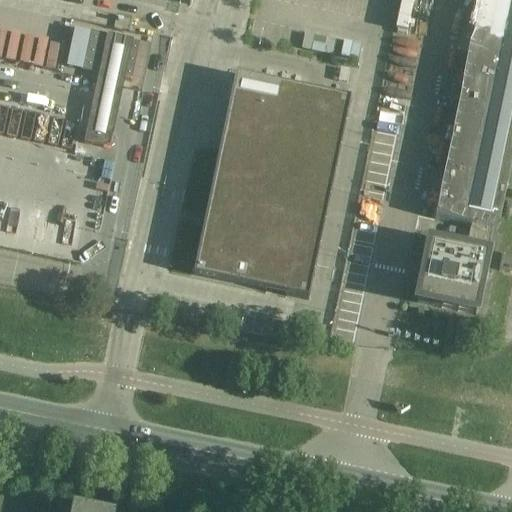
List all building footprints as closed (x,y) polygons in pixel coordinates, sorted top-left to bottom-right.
[(470,228),(492,233),(496,234),(511,157),(511,0),(480,0),(434,221),(470,228)] [(139,45),(89,34),(81,72),(98,76),(124,82),(131,83),(139,45)] [(119,103),(124,82),(98,76),(94,98),(88,133),(111,138),(119,103)] [(234,80),(237,80),(222,152),(220,152),(207,216),(203,215),(201,226),(204,227),(194,276),(265,291),(264,294),(286,299),(286,297),(308,302),(350,102),(329,98),(329,97),(307,92),(307,93),(235,78),(234,80)] [(109,150),(111,138),(88,133),(85,145),(109,150)] [(487,258),(492,233),(470,228),(465,253),(428,246),(423,271),(417,270),(415,279),(421,280),(416,305),(475,317),(487,258)] [(511,275),(511,269),(511,257),(502,255),(499,272),(511,275)] [(472,353),(472,352),(477,328),(459,324),(454,350),(472,353)] [(315,327),(313,337),(323,339),(325,329),(315,327)]
